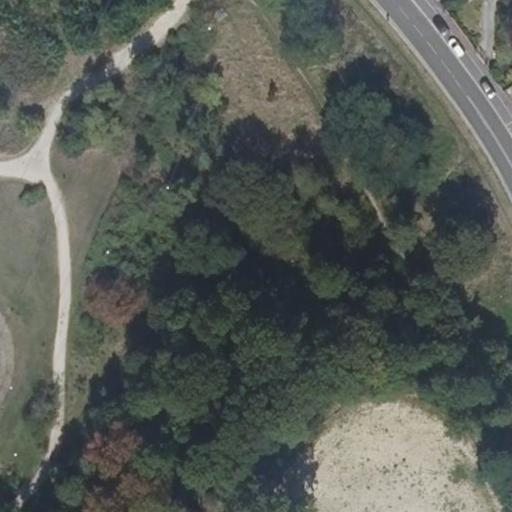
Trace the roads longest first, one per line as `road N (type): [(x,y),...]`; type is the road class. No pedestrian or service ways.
road 1 (track): [(32,159),(55,203),(64,244),(62,355),(54,440),(10,511)]
road 2 (track): [(185,0),(146,40),(60,103),(32,159),(0,166)]
road 3 (tertiary): [(511,166),(460,84),(390,0)]
